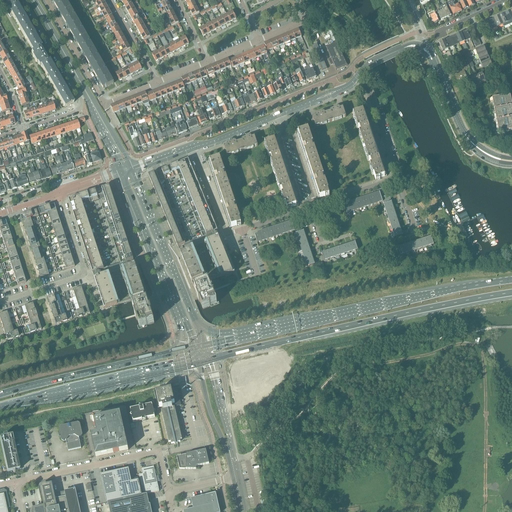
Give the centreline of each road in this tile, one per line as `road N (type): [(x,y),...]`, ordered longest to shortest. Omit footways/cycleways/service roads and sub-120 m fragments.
road 1 (primary): [(375,311),(27,391)]
road 2 (primary): [(30,400),(377,319)]
road 3 (primary): [(496,282),(219,333),(198,327)]
road 4 (primary): [(204,341),(463,290)]
road 5 (primary): [(460,302),(232,376)]
road 6 (primary): [(200,375),(0,418)]
road 7 (primary): [(0,385),(190,344)]
road 8 (unclassified): [(15,482),(156,453),(167,492)]
road 9 (primary): [(375,311),(205,345)]
road 10 (secondary): [(198,327),(130,168)]
road 11 (primary): [(30,400),(75,398),(199,369)]
road 12 (primary): [(212,366),(377,319)]
road 13 (secondary): [(121,171),(185,330)]
road 14 (primary): [(192,347),(27,391)]
road 15 (tertiary): [(511,159),(475,148),(419,46)]
